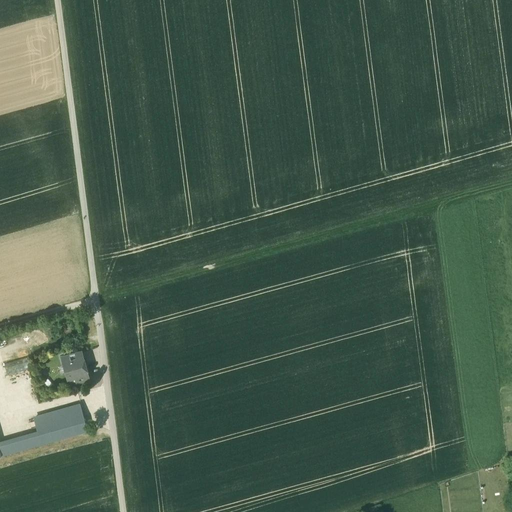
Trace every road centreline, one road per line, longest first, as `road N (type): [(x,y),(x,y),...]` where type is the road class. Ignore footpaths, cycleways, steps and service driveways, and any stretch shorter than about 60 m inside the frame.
road 1 (track): [(0,328),(511,184)]
road 2 (track): [(122,511),(57,0)]
